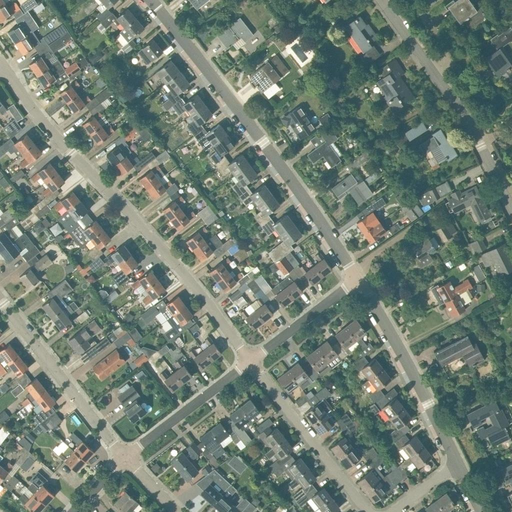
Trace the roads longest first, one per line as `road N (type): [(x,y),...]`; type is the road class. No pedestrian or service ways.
road 1 (residential): [(252,361),(153,238),(31,107),(2,62)]
road 2 (tertiary): [(357,279),(263,142),(149,0)]
road 3 (residential): [(511,209),(460,111),(381,0)]
road 4 (tertiary): [(458,465),(357,279)]
road 5 (residential): [(125,458),(0,299)]
road 6 (residential): [(370,511),(252,361)]
road 7 (residential): [(125,458),(252,361)]
road 8 (residential): [(252,361),(357,279)]
